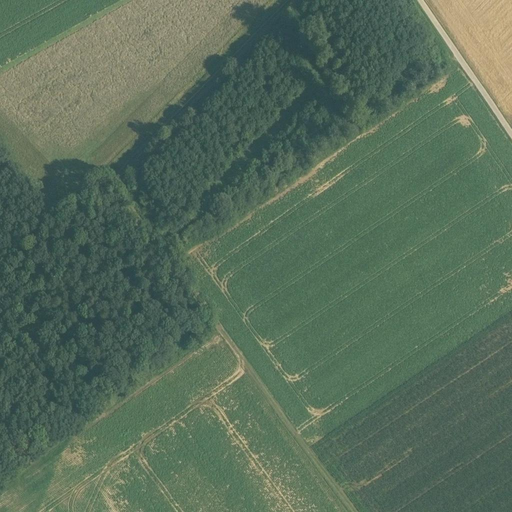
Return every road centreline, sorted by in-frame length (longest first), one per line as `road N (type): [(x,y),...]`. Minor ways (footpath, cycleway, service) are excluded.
road 1 (track): [(354,511),(114,177)]
road 2 (track): [(290,0),(114,177)]
road 3 (track): [(114,177),(0,293)]
road 4 (track): [(421,0),(511,131)]
